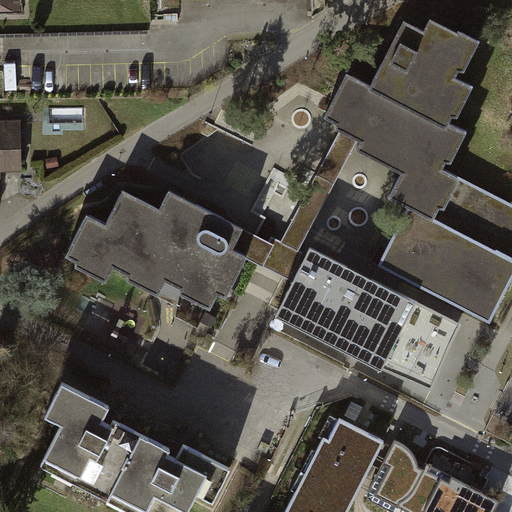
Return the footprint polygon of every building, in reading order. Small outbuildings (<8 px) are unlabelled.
[(0,0),(0,13),(19,13),(19,0),(0,0)] [(460,32),(433,19),(426,32),(407,22),(374,86),(346,72),(325,114),(339,121),(339,129),(342,130),(349,133),(359,138),(363,140),(359,148),(404,171),(392,198),(408,205),(379,264),(492,321),(511,280),(511,202),(447,169),(450,162),(455,162),(471,131),(453,122),(456,117),(462,115),(476,85),(459,76),(462,70),(468,71),(482,41),(461,29),(460,32)] [(21,121),(0,121),(0,178),(2,179),(2,171),(22,171),(21,121)] [(349,133),(342,130),(282,241),(299,250),(359,138),(349,133)] [(244,229),(171,191),(161,210),(125,191),(107,224),(88,215),(67,256),(76,261),(77,266),(106,281),(114,267),(128,274),(128,278),(159,295),(166,280),(181,286),(181,292),(212,308),(219,294),(228,298),(248,259),(249,257),(234,249),(244,229)] [(269,243),(244,229),(234,249),(249,257),(248,259),(290,279),(303,252),(299,250),(282,241),(272,237),(269,243)] [(418,301),(309,248),(276,316),(383,370),(386,366),(434,387),(463,325),(418,301)] [(111,411),(63,387),(45,422),(63,431),(45,466),(135,511),(184,511),(194,494),(216,505),(233,473),(184,449),(178,460),(170,455),(115,428),(106,423),(111,411)] [(493,511),(500,499),(421,460),(410,445),(396,438),(370,491),(412,511),(347,511),(369,470),(386,438),(336,412),(285,511),(493,511)]
